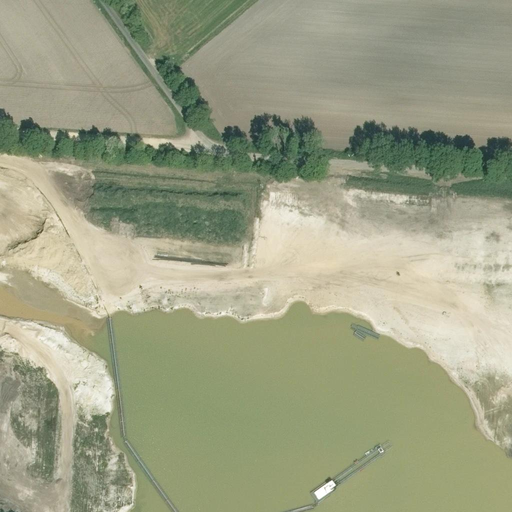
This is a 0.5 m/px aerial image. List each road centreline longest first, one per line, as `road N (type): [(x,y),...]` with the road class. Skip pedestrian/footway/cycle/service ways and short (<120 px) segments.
road 1 (unclassified): [(511,170),(215,147),(100,0)]
road 2 (track): [(215,147),(0,133)]
